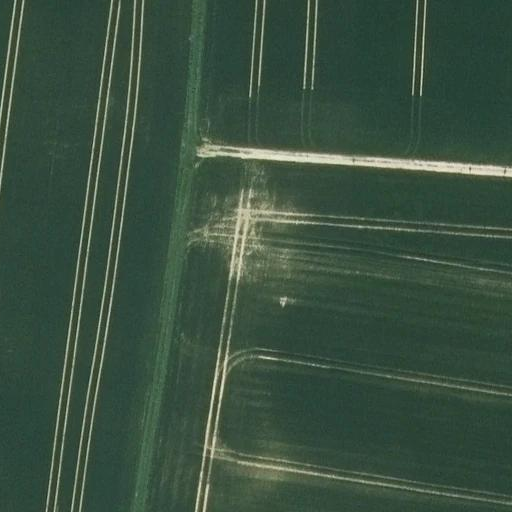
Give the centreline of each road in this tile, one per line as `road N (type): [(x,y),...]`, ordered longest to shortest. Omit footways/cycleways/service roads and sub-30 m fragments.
road 1 (track): [(195,0),(188,151),(137,511)]
road 2 (track): [(511,174),(188,151)]
